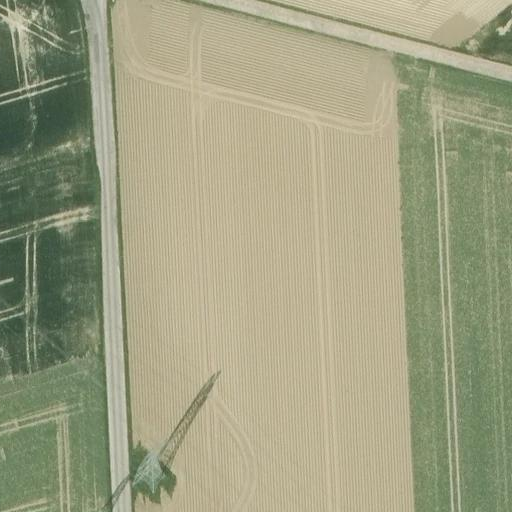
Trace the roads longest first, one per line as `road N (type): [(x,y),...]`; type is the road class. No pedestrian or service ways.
road 1 (tertiary): [(106,0),(132,511)]
road 2 (track): [(208,0),(511,75)]
